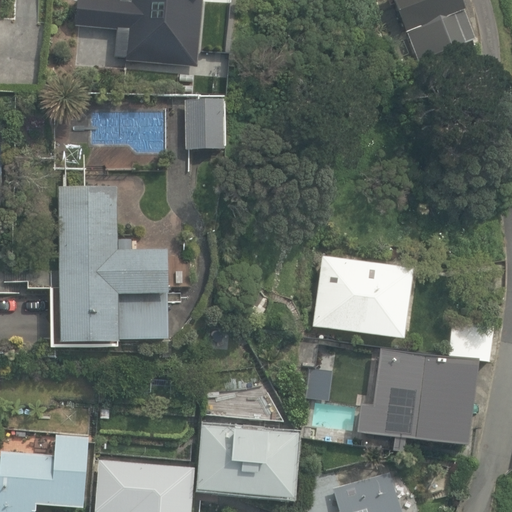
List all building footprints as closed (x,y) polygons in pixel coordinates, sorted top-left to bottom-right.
[(126,61),(198,67),(203,0),(121,0),(117,0),(76,0),(75,26),(118,30),(116,57),(126,58),(126,61)] [(393,0),(420,63),(476,40),(460,0),(393,0)] [(185,101),(187,150),(225,149),(224,100),(185,101)] [(59,189),(61,342),(169,341),(168,250),(118,251),(117,188),(59,189)] [(313,327),(404,339),(413,271),(322,259),(313,327)] [(448,355),(488,360),(492,326),(452,321),(448,355)] [(307,379),(318,380),(322,341),(300,339),(297,368),(308,369),(307,379)] [(476,362),(379,350),(372,406),(361,404),(357,434),(465,448),(476,362)] [(0,378),(10,379),(10,371),(1,370),(0,378)] [(109,419),(109,409),(100,409),(100,419),(109,419)] [(197,491),(293,500),(299,434),(267,431),(266,434),(233,431),(233,429),(204,426),(197,491)] [(0,452),(0,457),(0,511),(90,511),(83,511),(88,438),(56,436),(55,456),(0,452)] [(191,511),(196,469),(100,461),(95,511),(191,511)] [(400,511),(390,474),(333,489),(339,511),(400,511)]
